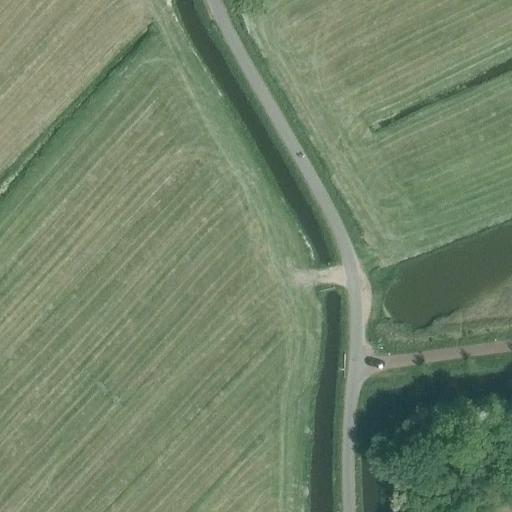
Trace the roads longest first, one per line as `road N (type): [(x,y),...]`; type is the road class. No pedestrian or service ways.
road 1 (unclassified): [(354,365),(345,252),(211,0)]
road 2 (unclassified): [(354,365),(350,511)]
